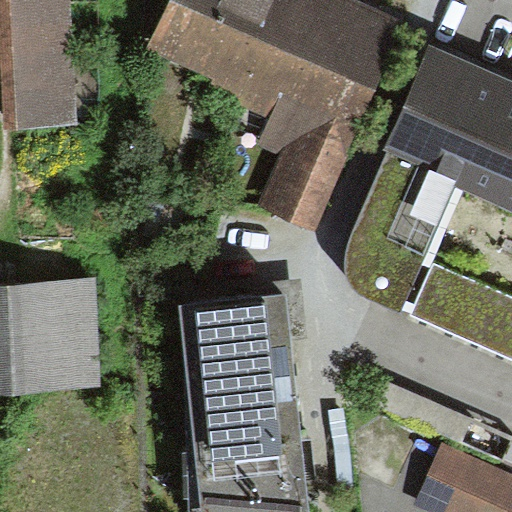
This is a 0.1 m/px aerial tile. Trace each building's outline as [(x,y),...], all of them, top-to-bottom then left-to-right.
[(77,118),(72,0),(0,0),(0,42),(3,121),(77,118)] [(164,0),(149,36),(216,64),(213,73),(243,85),(238,96),(268,108),(254,141),(276,150),(256,197),(316,222),(408,5),(394,0),(164,0)] [(511,62),(431,26),(384,131),(389,133),(350,221),(345,242),(346,263),(354,281),(368,295),(398,305),(459,168),(511,192),(511,62)] [(511,287),(434,253),(410,308),(511,352),(511,287)] [(202,502),(313,491),(289,265),(178,276),(202,502)] [(0,382),(102,378),(96,268),(0,272),(0,382)] [(462,434),(473,409),(383,370),(373,395),(462,434)] [(511,511),(511,468),(441,437),(414,497),(446,511),(511,511)]
